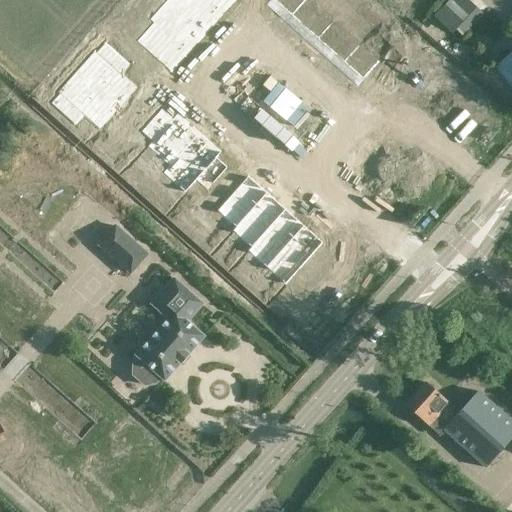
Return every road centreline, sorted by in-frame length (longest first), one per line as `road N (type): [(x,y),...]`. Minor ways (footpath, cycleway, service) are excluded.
road 1 (residential): [(431,274),(307,160),(397,58),(331,0)]
road 2 (tertiary): [(225,511),(417,299)]
road 3 (tertiary): [(417,299),(474,258),(508,199)]
